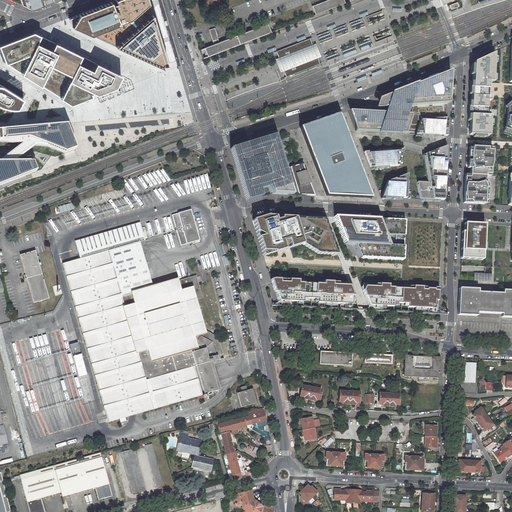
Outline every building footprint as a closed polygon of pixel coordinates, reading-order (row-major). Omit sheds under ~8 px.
[(20,0),(22,4),(34,10),(43,7),(41,0),(20,0)] [(111,0),(76,13),(69,24),(91,35),(128,19),(149,4),(147,0),(111,0)] [(344,0),(327,0),(312,6),(315,14),(345,3),(344,0)] [(128,19),(91,35),(116,45),(152,13),(149,4),(128,19)] [(152,13),(116,45),(161,65),(167,63),(152,13)] [(367,20),(366,17),(310,38),(276,51),(286,77),(320,63),(321,63),(376,42),(374,38),(367,20)] [(208,56),(271,32),(268,23),(221,41),(219,42),(215,28),(209,30),(214,44),(208,46),(204,48),(208,56)] [(121,75),(32,33),(23,36),(0,44),(0,56),(2,61),(70,104),(115,87),(121,75)] [(495,54),(472,64),(469,136),(491,137),(495,54)] [(384,113),(348,111),(356,131),(416,133),(423,112),(448,111),(448,104),(450,72),(384,97),(378,99),(375,108),(385,110),(384,113)] [(30,96),(0,78),(0,104),(6,108),(22,109),(26,103),(30,96)] [(448,113),(424,115),(418,133),(446,134),(448,113)] [(339,114),(300,127),(326,196),(345,197),(371,198),(339,114)] [(0,185),(36,171),(33,162),(18,162),(36,144),(48,146),(64,153),(77,148),(68,124),(0,129),(0,140),(22,143),(0,161),(0,185)] [(231,149),(247,201),(262,196),(259,187),(271,184),(274,193),(315,195),(308,177),(306,178),(304,170),(305,170),(303,163),(285,169),(278,144),(249,153),(246,144),(231,149)] [(425,153),(430,183),(417,182),(420,199),(444,200),(446,171),(444,171),(444,163),(446,163),(447,146),(425,153)] [(464,203),(485,204),(485,201),(485,196),(486,174),(491,175),(493,151),(488,151),(488,148),(472,147),(472,155),(472,158),(471,175),(465,175),(464,203)] [(377,151),(365,152),(370,167),(399,166),(405,149),(392,150),(392,152),(377,153),(377,151)] [(395,179),(387,182),(382,197),(407,198),(408,174),(397,178),(397,179),(395,179)] [(60,212),(75,209),(74,204),(59,206),(60,212)] [(193,244),(200,242),(199,240),(196,228),(197,228),(196,221),(194,222),(191,210),(190,210),(190,208),(181,211),(181,213),(172,215),(181,245),(193,242),(193,244)] [(261,218),(255,228),(263,256),(302,244),(318,254),(337,255),(324,220),(321,220),(322,216),(275,214),(261,218)] [(379,219),(334,217),(344,244),(355,244),(360,258),(403,261),(405,220),(386,219),(386,220),(379,220),(379,219)] [(411,217),(411,228),(427,228),(427,217),(411,217)] [(145,240),(140,223),(75,241),(80,259),(139,242),(145,240)] [(485,224),(465,223),(464,232),(462,232),(461,259),(484,260),(485,224)] [(206,394),(217,390),(209,362),(221,359),(219,355),(223,354),(218,337),(200,327),(201,325),(194,300),(202,298),(196,275),(153,288),(139,242),(80,259),(63,264),(66,277),(67,280),(71,292),(70,292),(71,295),(75,307),(75,308),(76,310),(78,319),(79,322),(83,334),(82,334),(83,337),(87,349),(88,352),(91,365),(92,367),(95,376),(95,379),(96,379),(99,391),(100,394),(104,406),(103,406),(104,409),(108,422),(120,419),(125,417),(153,409),(154,409),(156,408),(202,395),(204,394),(204,395),(202,396),(203,398),(207,397),(206,394)] [(230,253),(227,243),(222,244),(224,254),(230,253)] [(20,256),(34,303),(48,298),(39,266),(35,252),(20,256)] [(489,275),(474,274),(473,281),(489,282),(489,275)] [(273,279),(271,279),(274,292),(277,292),(281,306),(291,306),(291,301),(303,302),(303,298),(319,299),(318,302),(345,304),(345,309),(352,310),(355,301),(350,286),(333,285),(333,282),(323,281),(323,284),(299,283),(299,280),(273,279)] [(367,296),(372,311),(379,311),(379,306),(393,306),(393,303),(408,304),(407,307),(427,308),(427,313),(437,314),(437,295),(439,295),(439,288),(413,286),(413,289),(388,288),(389,285),(379,284),(379,287),(365,287),(362,290),(365,296),(367,296)] [(511,294),(479,293),(479,289),(460,288),(458,315),(480,316),(480,313),(502,314),(502,317),(511,317),(511,294)] [(320,365),(352,366),(352,353),(321,351),(320,365)] [(365,353),(364,363),(392,364),(393,355),(365,353)] [(416,356),(405,355),(404,376),(439,378),(440,357),(429,357),(429,361),(416,361),(416,356)] [(475,364),(466,364),(465,383),(474,383),(475,364)] [(302,386),(301,396),(305,397),(304,399),(309,400),(311,388),(302,386)] [(321,389),(311,388),(309,400),(315,401),(316,399),(320,400),(321,389)] [(350,392),(340,391),(340,402),(344,402),(344,404),(349,404),(350,392)] [(360,392),(350,392),(349,404),(355,405),(355,403),(359,403),(360,392)] [(380,394),(379,404),(383,404),(383,406),(389,407),(389,394),(380,394)] [(394,405),(399,405),(399,395),(389,394),(389,407),(394,407),(394,405)] [(495,429),(487,417),(479,405),(478,406),(479,409),(475,412),(475,413),(472,415),(483,431),(486,429),(487,431),(492,427),(494,430),(495,429)] [(243,413),(244,417),(246,425),(256,423),(267,420),(265,412),(264,412),(263,408),(253,411),(254,415),(246,417),(244,413),(243,413)] [(244,417),(219,424),(221,432),(232,429),(237,428),(241,427),(241,428),(247,427),(246,425),(244,417)] [(303,430),(314,428),(320,427),(321,427),(321,426),(319,420),(313,421),(312,417),(305,419),(306,423),(302,424),(303,430)] [(433,431),(433,426),(425,426),(425,436),(436,437),(436,431),(433,431)] [(304,435),(308,435),(309,439),(316,438),(314,428),(303,430),(304,435)] [(223,454),(223,455),(227,454),(235,452),(229,432),(221,434),(226,453),(223,454)] [(511,454),(511,435),(507,438),(509,440),(503,445),(504,447),(494,454),(500,462),(504,459),(504,458),(506,456),(507,458),(511,454)] [(436,437),(425,436),(424,447),(432,447),(432,442),(436,442),(436,437)] [(181,438),(178,451),(189,454),(196,455),(197,452),(199,440),(194,439),(194,440),(181,438)] [(163,485),(152,444),(145,446),(156,487),(163,485)] [(2,453),(9,451),(7,445),(1,446),(2,453)] [(145,490),(134,448),(121,452),(133,493),(145,490)] [(327,450),(326,465),(335,466),(335,453),(330,453),(330,450),(327,450)] [(100,452),(53,466),(61,493),(62,497),(95,488),(99,500),(112,496),(100,452)] [(232,475),(240,473),(236,458),(237,457),(236,452),(235,452),(227,454),(232,475)] [(345,453),(335,453),(335,466),(344,466),(345,453)] [(365,455),(365,467),(373,467),(374,455),(365,455)] [(373,467),(383,468),(383,455),(374,455),(373,467)] [(212,460),(195,457),(193,467),(202,469),(201,471),(200,474),(208,476),(212,460)] [(405,457),(405,469),(413,469),(414,457),(405,457)] [(413,469),(422,470),(423,457),(414,457),(413,469)] [(484,462),(455,460),(455,462),(459,462),(458,468),(460,468),(460,472),(479,473),(479,471),(484,472),(484,467),(481,467),(481,463),(484,464),(484,462)] [(44,511),(41,498),(61,493),(53,466),(19,475),(29,511),(44,511)] [(317,492),(312,487),(310,488),(308,485),(303,489),(311,497),(317,492)] [(301,497),(306,502),(308,500),(311,503),(314,501),(311,497),(303,489),(300,493),(302,496),(301,497)] [(363,491),(343,490),(343,492),(340,491),(340,490),(334,490),(334,500),(346,501),(346,503),(359,504),(359,502),(372,502),(379,502),(379,492),(366,491),(366,493),(363,493),(363,491)] [(242,507),(253,500),(251,491),(239,494),(236,495),(237,498),(238,502),(235,503),(236,508),(238,509),(242,507)] [(432,511),(434,495),(422,494),(421,511),(432,511)] [(456,495),(454,495),(453,511),(464,511),(466,496),(458,496),(458,494),(456,494),(456,495)] [(251,511),(258,504),(253,500),(242,507),(246,510),(245,511),(246,511),(251,511)]
